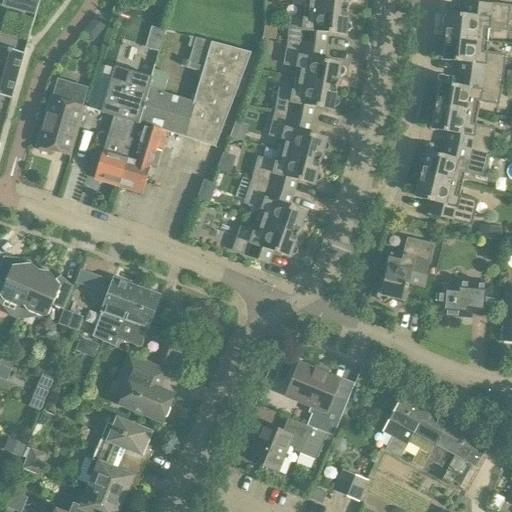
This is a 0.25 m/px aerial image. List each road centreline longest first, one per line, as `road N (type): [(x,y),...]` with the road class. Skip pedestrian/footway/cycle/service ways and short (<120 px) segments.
road 1 (residential): [(278,293),(0,202)]
road 2 (residential): [(358,198),(398,203),(428,0)]
road 3 (residential): [(177,511),(257,307),(278,293)]
road 4 (residential): [(509,386),(300,301)]
road 5 (residential): [(358,198),(398,17),(395,0)]
road 6 (residential): [(300,301),(321,290),(358,198)]
